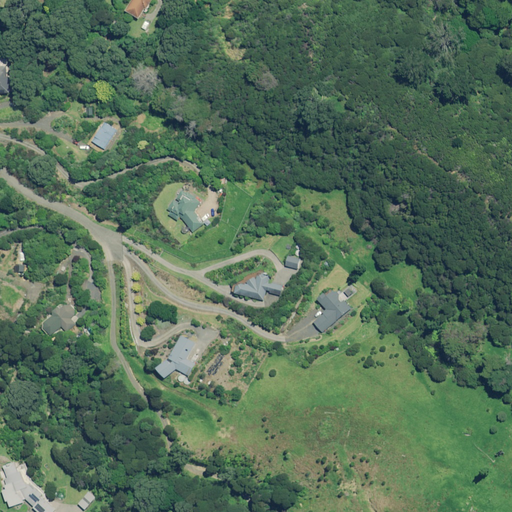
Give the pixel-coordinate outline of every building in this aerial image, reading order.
[(132,0),(126,11),(140,19),(145,9),(148,11),(154,0),(132,0)] [(6,66),(0,66),(0,92),(11,92),(10,76),(7,76),(6,66)] [(118,131),(105,122),(93,140),(105,149),(118,131)] [(167,207),(170,209),(168,213),(179,220),(181,217),(183,219),(192,233),(205,224),(196,211),(201,202),(181,190),(174,202),(172,200),(167,207)] [(301,259),(288,256),(286,266),(298,268),(301,259)] [(67,270),(57,265),(53,273),(63,278),(67,270)] [(271,276),(260,273),(258,279),(252,278),(250,286),(239,283),(236,292),(264,300),(267,291),(281,295),(283,285),(269,282),(271,276)] [(354,292),(349,287),(344,292),(349,297),(354,292)] [(353,308),(345,298),(343,300),(334,290),(327,295),(326,294),(318,300),(326,311),(314,321),(323,332),(353,308)] [(49,336),(62,326),(66,332),(77,325),(72,319),(76,316),(76,315),(76,314),(76,312),(76,311),(76,310),(76,309),(75,308),(74,307),(73,306),(72,305),(71,305),(70,304),(69,304),(68,304),(67,304),(40,324),(49,336)] [(180,371),(188,376),(195,363),(187,359),(196,342),(182,334),(169,359),(158,369),(166,379),(177,370),(180,371)] [(34,507),(33,508),(34,509),(33,509),(36,511),(55,511),(57,510),(56,510),(57,509),(49,502),(52,499),(32,480),(25,461),(17,464),(16,462),(4,466),(4,467),(3,468),(4,469),(3,469),(4,471),(0,472),(3,479),(1,480),(4,489),(1,490),(5,502),(7,501),(10,508),(24,503),(24,502),(24,500),(27,499),(34,507)]
